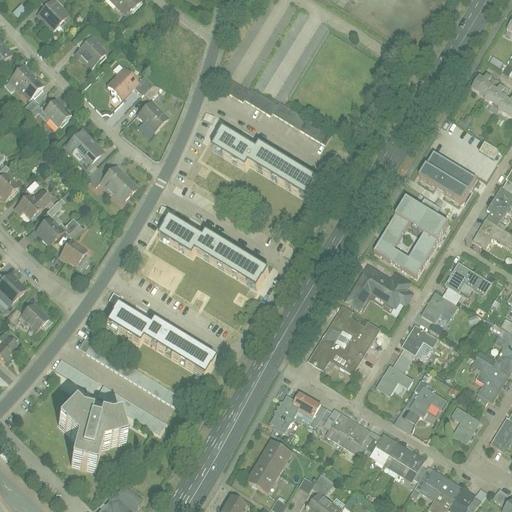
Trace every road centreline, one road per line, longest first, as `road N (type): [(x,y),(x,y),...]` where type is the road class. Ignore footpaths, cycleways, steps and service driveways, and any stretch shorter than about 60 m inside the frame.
road 1 (tertiary): [(482,0),(180,511)]
road 2 (residential): [(101,271),(227,348),(284,256),(148,187)]
road 3 (residential): [(0,17),(154,176)]
road 4 (residential): [(458,246),(356,407)]
road 5 (residential): [(356,407),(472,477),(495,469)]
road 6 (residential): [(191,90),(327,165)]
